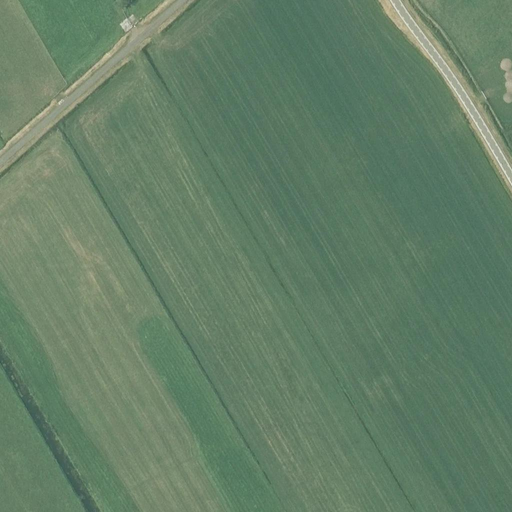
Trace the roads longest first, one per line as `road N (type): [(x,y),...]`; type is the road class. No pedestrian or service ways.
road 1 (unclassified): [(0,163),(183,0)]
road 2 (unclassified): [(511,181),(450,74),(393,0)]
